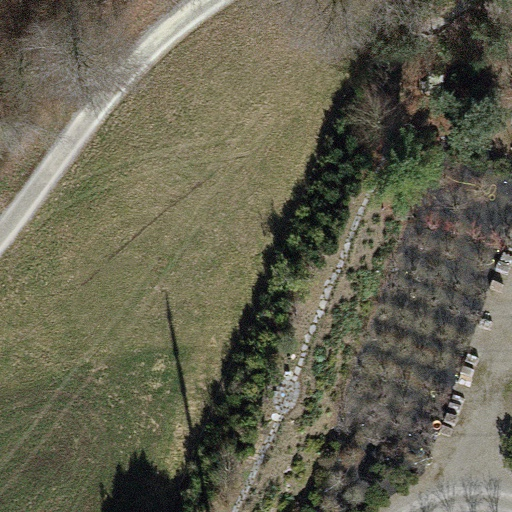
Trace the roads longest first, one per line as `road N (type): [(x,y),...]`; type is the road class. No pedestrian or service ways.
road 1 (track): [(0,240),(160,36),(207,0)]
road 2 (track): [(461,479),(511,328)]
